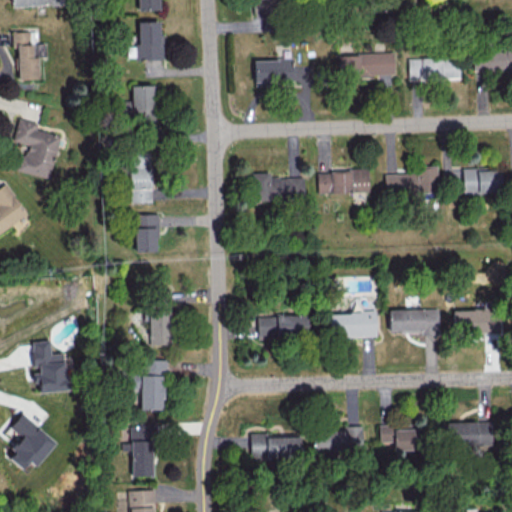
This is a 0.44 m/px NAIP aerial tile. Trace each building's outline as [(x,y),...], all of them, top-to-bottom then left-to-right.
[(157,9),(156,0),(135,0),(135,9),(157,9)] [(250,0),(251,26),(269,25),(268,0),(250,0)] [(126,58),(158,58),(159,21),(136,20),(136,45),(126,45),(126,58)] [(16,78),(37,78),(37,56),(33,56),(33,31),(11,31),(11,47),(15,47),(16,78)] [(471,71),(511,70),(511,67),(511,48),(511,49),(511,45),(471,46),(471,71)] [(337,54),(337,77),(392,75),(392,52),(337,54)] [(405,57),(406,79),(458,77),(457,55),(405,57)] [(253,83),(301,82),(301,65),(290,65),(290,58),(252,59),(253,83)] [(151,84),(130,85),(131,124),(152,124),(151,84)] [(48,178),(59,135),(34,129),(36,121),(17,117),(11,140),(27,144),(24,155),(19,153),(15,170),(48,178)] [(130,202),(150,202),(149,152),(128,152),(130,202)] [(382,173),(383,193),(435,191),(434,165),(415,166),(415,172),(382,173)] [(460,169),(461,193),(498,192),(498,168),(460,169)] [(316,193),(367,192),(366,169),(315,170),(316,193)] [(302,176),(268,177),(268,172),(249,172),(249,200),(302,198),(302,176)] [(0,230),(25,213),(4,182),(0,184),(0,230)] [(133,251),(157,250),(156,213),(133,214),(133,251)] [(165,306),(147,307),(148,344),(166,344),(165,306)] [(387,330),(420,330),(421,335),(438,334),(437,308),(387,309),(387,330)] [(451,310),(451,333),(500,332),(499,309),(451,310)] [(327,312),(328,336),(375,335),(374,311),(327,312)] [(256,340),(273,340),(273,334),(305,334),(306,316),(256,315),(256,340)] [(29,340),(48,339),(49,352),(61,351),(65,389),(36,391),(35,383),(30,384),(29,371),(35,370),(35,365),(30,366),(30,365),(31,365),(29,350),(29,349),(30,349),(29,340)] [(119,371),(137,371),(137,358),(165,358),(165,375),(160,375),(160,385),(162,385),(162,397),(160,397),(160,409),(137,409),(137,390),(119,390),(119,371)] [(7,426),(9,423),(9,424),(17,414),(19,411),(39,428),(38,429),(53,442),(33,466),(27,461),(23,465),(22,465),(19,468),(6,457),(11,450),(7,447),(17,434),(7,426)] [(441,422),(441,445),(493,444),(492,420),(441,422)] [(119,441),(128,441),(128,422),(154,422),(155,438),(151,438),(151,474),(130,475),(129,450),(119,450),(119,441)] [(377,424),(378,441),(393,441),(393,450),(421,449),(421,428),(391,429),(391,423),(377,424)] [(360,425),(342,425),(342,430),(311,429),(310,450),(360,450),(360,425)] [(248,433),(248,457),(298,457),(298,433),(248,433)] [(125,489),(152,487),(153,506),(151,506),(151,511),(128,511),(128,506),(126,507),(125,489)]
